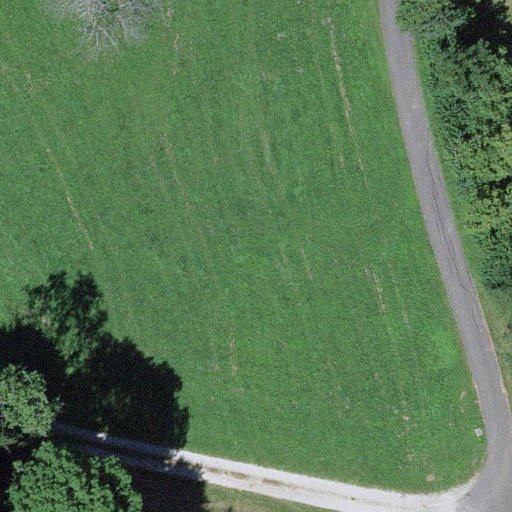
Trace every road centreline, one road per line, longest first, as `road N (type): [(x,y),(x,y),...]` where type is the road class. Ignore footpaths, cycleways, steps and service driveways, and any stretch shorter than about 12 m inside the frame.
road 1 (unclassified): [(495,511),(482,370),(412,150),(387,0)]
road 2 (track): [(0,421),(408,511)]
